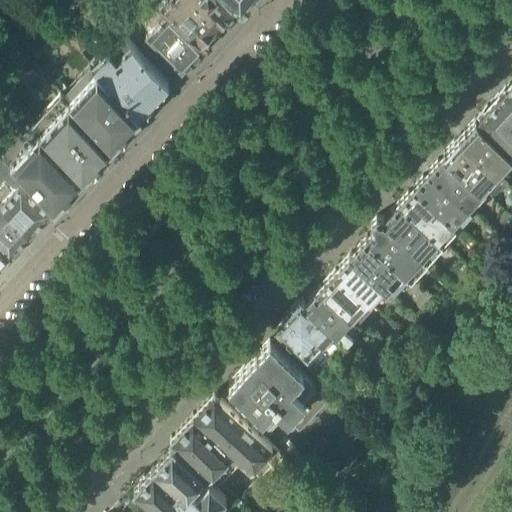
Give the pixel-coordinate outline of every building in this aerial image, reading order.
[(203,42),(160,0),(143,0),(137,6),(137,11),(152,25),(145,32),(181,67),(204,43),(203,42)] [(160,0),(203,42),(232,13),(232,6),(225,0),(160,0)] [(90,40),(74,24),(65,32),(80,49),(90,40)] [(96,67),(95,68),(138,114),(139,113),(138,112),(141,110),(144,112),(154,102),(151,99),(168,81),(124,34),(109,48),(108,48),(107,49),(103,46),(90,59),(93,62),(92,63),(96,67)] [(95,68),(67,98),(109,143),(110,144),(112,142),(111,142),(119,133),(120,133),(122,131),(126,126),(127,126),(129,124),(128,123),(136,115),(137,115),(138,114),(95,68)] [(511,93),(505,86),(498,93),(498,92),(484,107),(485,107),(478,114),(511,148),(511,93)] [(54,112),(38,129),(80,174),(81,175),(82,173),(89,165),(90,166),(91,164),(92,163),(93,164),(96,165),(102,158),(101,155),(100,154),(101,153),(101,154),(103,152),(102,151),(109,143),(67,98),(60,90),(46,105),(54,112)] [(458,134),(458,135),(501,176),(504,172),(511,164),(511,160),(510,159),(511,157),(511,154),(479,121),(475,117),(474,118),(468,124),(465,127),(466,127),(465,128),(464,128),(463,129),(464,130),(460,133),(459,134),(459,135),(458,134)] [(16,124),(0,140),(0,146),(52,204),(53,204),(55,203),(55,202),(63,193),(63,194),(66,191),(65,191),(70,186),(73,184),(72,184),(80,174),(38,129),(30,137),(16,124)] [(443,152),(481,187),(492,197),(507,181),(501,176),(458,135),(455,139),(454,139),(453,140),(454,140),(444,150),(443,151),(443,152)] [(0,185),(0,202),(28,231),(42,216),(44,219),(50,212),(48,210),(49,208),(50,208),(51,207),(50,206),(52,204),(0,146),(0,175),(4,172),(9,177),(0,185)] [(443,152),(429,167),(466,203),(481,187),(443,152)] [(429,167),(414,183),(451,219),(466,203),(429,167)] [(414,183),(398,200),(441,239),(456,223),(451,219),(414,183)] [(398,200),(384,215),(426,254),(441,239),(398,200)] [(0,244),(8,252),(28,231),(0,202),(0,244)] [(366,234),(408,274),(409,275),(426,258),(424,256),(426,254),(384,215),(383,214),(376,215),(371,221),(371,227),(372,228),(366,234)] [(366,234),(349,253),(384,286),(390,293),(408,274),(366,234)] [(0,260),(8,252),(0,244),(0,260)] [(349,253),(335,268),(369,301),(384,286),(349,253)] [(335,268),(319,284),(354,318),(369,301),(335,268)] [(319,284),(304,300),(343,339),(345,340),(360,324),(354,318),(319,284)] [(343,339),(304,300),(300,296),(292,305),(275,322),(291,338),(285,344),(313,371),(343,339)] [(256,352),(244,365),(241,368),(241,369),(228,383),(250,403),(244,409),(256,422),(260,418),(266,424),(279,410),(298,428),(333,391),(317,375),(312,380),(269,339),(256,353),(256,352)] [(192,413),(231,449),(257,474),(277,451),(270,445),(271,443),(219,395),(214,390),(192,413)] [(231,449),(192,413),(170,437),(209,474),(231,449)] [(171,444),(151,465),(201,511),(220,511),(222,509),(217,504),(229,491),(217,480),(214,483),(171,444)] [(334,484),(350,499),(373,474),(357,459),(334,484)] [(201,511),(151,465),(133,485),(161,511),(165,511),(177,500),(183,506),(177,511),(201,511)] [(406,492),(393,511),(418,511),(424,503),(406,492)]
